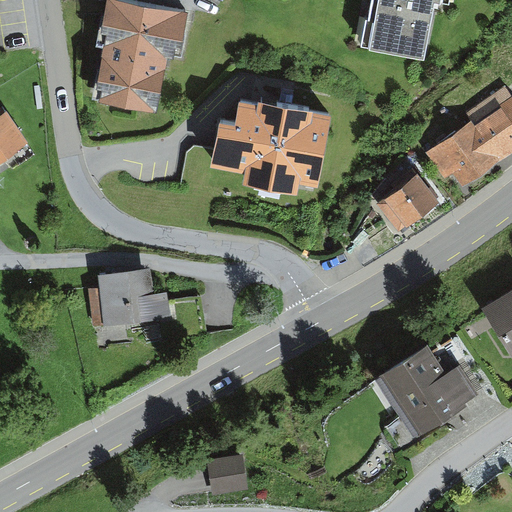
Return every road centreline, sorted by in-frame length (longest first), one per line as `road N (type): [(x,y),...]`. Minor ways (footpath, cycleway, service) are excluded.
road 1 (residential): [(319,324),(290,278),(258,253),(137,233),(98,214),(72,165),(39,0)]
road 2 (secondary): [(0,500),(319,324)]
road 3 (secondary): [(319,324),(443,252),(511,197)]
road 4 (residential): [(405,511),(411,496),(511,421)]
